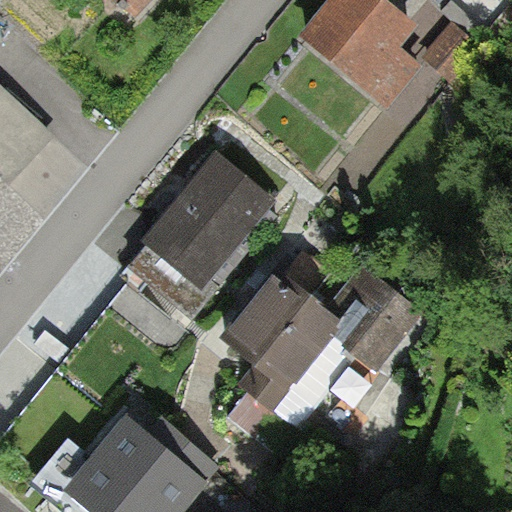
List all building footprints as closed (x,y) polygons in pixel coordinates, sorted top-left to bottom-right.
[(154,0),(108,0),(133,23),(154,0)] [(408,21),(383,0),(332,0),(298,42),(384,113),(423,67),(401,48),(418,28),(408,21)] [(392,0),(411,16),(424,0),(427,0),(467,35),(476,24),(457,7),(463,0),(392,0)] [(482,50),(452,26),(423,60),(453,85),(482,50)] [(58,138),(0,90),(0,179),(14,191),(58,138)] [(277,200),(215,151),(142,241),(149,246),(130,270),(192,320),(216,290),(209,284),(277,200)] [(326,309),(279,272),(253,304),(223,342),(256,369),(243,385),(277,412),(335,340),(377,373),(424,314),(387,284),(395,274),(370,254),(326,309)] [(156,440),(124,413),(87,456),(72,442),(33,487),(61,511),(186,511),(222,471),(169,425),(156,440)]
